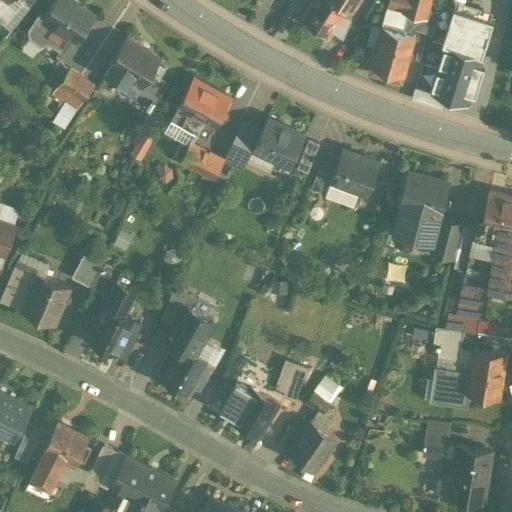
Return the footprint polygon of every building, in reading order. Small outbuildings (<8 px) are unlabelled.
[(75,0),(56,0),(46,15),(39,11),(28,27),(29,35),(41,43),(49,42),(61,50),(71,35),(76,39),(94,12),(75,0)] [(311,0),(302,14),(330,32),(348,4),(352,6),(356,0),(311,0)] [(430,0),(388,0),(387,5),(407,10),(426,15),(428,8),(430,0)] [(439,11),(428,8),(426,15),(422,30),(432,32),(439,11)] [(426,15),(407,10),(401,29),(413,33),(415,27),(422,30),(426,15)] [(458,17),(439,11),(432,32),(451,38),(458,17)] [(401,29),(382,24),(376,47),(370,45),(366,61),(371,62),(371,65),(373,65),(371,70),(400,78),(401,73),(403,74),(415,33),(413,33),(401,29)] [(161,56),(126,34),(109,62),(110,63),(132,76),(144,83),(160,57),(161,56)] [(482,59),(451,49),(440,82),(471,92),(482,59)] [(160,57),(144,84),(144,83),(132,76),(132,77),(142,83),(137,93),(149,100),(146,106),(149,108),(152,102),(153,103),(167,80),(159,75),(168,62),(160,57)] [(132,76),(110,63),(105,70),(127,84),(132,77),(132,76)] [(70,67),(59,84),(70,92),(82,75),(70,67)] [(82,75),(70,92),(82,100),(93,83),(82,75)] [(230,95),(194,76),(178,104),(178,105),(171,118),(197,133),(206,137),(213,124),(214,124),(230,95)] [(304,133),(267,115),(252,148),(289,165),(304,133)] [(197,133),(171,118),(164,130),(189,144),(190,140),(192,141),(197,133)] [(192,141),(190,140),(189,144),(180,160),(214,177),(224,157),(192,141)] [(379,161),(342,148),(331,179),(359,189),(368,192),(379,161)] [(448,181),(409,170),(394,226),(395,226),(395,225),(433,235),(432,236),(433,236),(448,181)] [(359,189),(331,179),(326,193),(354,203),(359,189)] [(511,195),(490,191),(483,223),(479,225),(463,223),(456,256),(454,265),(466,267),(459,296),(453,295),(450,311),(448,311),(445,326),(464,329),(511,336),(511,195)] [(0,218),(0,264),(14,223),(0,218)] [(450,220),(443,253),(456,256),(463,223),(450,220)] [(101,259),(84,250),(72,275),(90,284),(101,259)] [(121,269),(101,259),(90,284),(108,294),(121,269)] [(37,271),(15,262),(0,296),(22,306),(22,307),(55,321),(70,284),(37,270),(37,271)] [(108,294),(88,335),(118,350),(123,341),(130,345),(140,324),(133,320),(134,319),(122,313),(134,289),(117,280),(122,270),(121,269),(108,294)] [(175,283),(161,316),(173,323),(185,302),(191,306),(197,296),(175,283)] [(173,323),(165,337),(179,345),(162,375),(189,391),(195,382),(201,386),(212,366),(206,362),(207,360),(194,353),(214,319),(191,306),(185,302),(173,323)] [(445,326),(436,325),(433,341),(437,342),(437,345),(439,345),(437,356),(458,360),(464,329),(445,326)] [(474,347),(470,370),(429,364),(429,366),(435,367),(430,396),(424,395),(424,397),(467,404),(469,391),(500,396),(500,395),(499,395),(506,352),(474,347)] [(294,360),(282,393),(295,400),(308,365),(294,360)] [(317,385),(334,396),(344,380),(327,369),(317,385)] [(251,385),(233,416),(260,432),(278,401),(251,385)] [(31,405),(0,389),(0,428),(15,436),(31,405)] [(330,400),(314,389),(306,400),(322,411),(330,400)] [(288,449),(314,468),(337,436),(311,417),(301,432),(288,449)] [(57,419),(43,447),(45,448),(31,475),(51,484),(64,457),(75,463),(89,434),(57,419)] [(450,423),(428,420),(426,439),(446,442),(450,423)] [(289,423),(279,442),(288,449),(301,432),(289,423)] [(25,432),(15,454),(27,459),(37,437),(25,432)] [(446,442),(426,439),(425,441),(424,441),(423,443),(425,444),(424,453),(444,456),(446,442)] [(103,442),(92,465),(104,471),(115,448),(103,442)] [(492,449),(457,444),(454,466),(437,478),(436,486),(441,492),(449,494),(449,495),(474,499),(476,486),(486,487),(492,449)] [(115,448),(104,471),(99,482),(99,483),(108,487),(111,482),(112,483),(127,453),(115,448)] [(157,511),(174,477),(127,453),(112,483),(126,489),(118,504),(133,511),(157,511)] [(27,459),(15,454),(10,465),(23,470),(27,459)] [(92,465),(90,469),(87,467),(80,482),(95,490),(99,483),(99,482),(104,471),(92,465)] [(245,511),(210,495),(201,511),(245,511)] [(97,498),(89,511),(107,511),(111,505),(97,498)]
